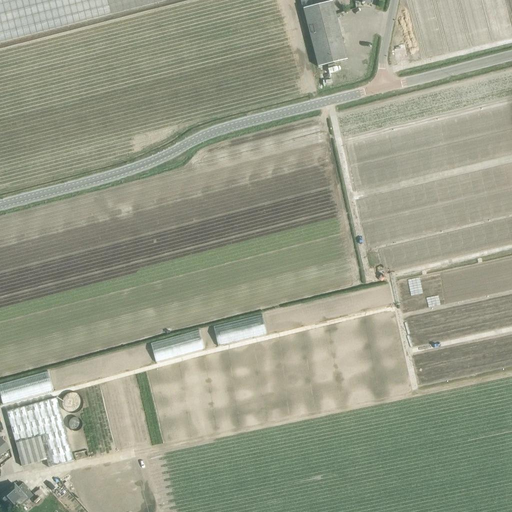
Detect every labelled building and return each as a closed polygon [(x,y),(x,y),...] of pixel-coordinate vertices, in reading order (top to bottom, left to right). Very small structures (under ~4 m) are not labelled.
[(315,5),(313,0),(300,0),(302,8),(315,5)] [(335,14),(332,1),(315,5),(302,8),(317,67),(347,59),(335,14)] [(300,304),(304,323),(334,317),(334,316),(353,312),(349,294),(300,304)] [(199,330),(151,342),(155,361),(203,350),(199,330)] [(99,357),(48,370),(53,389),(104,377),(99,357)] [(48,372),(0,383),(0,389),(3,403),(21,399),(21,398),(30,396),(28,387),(36,385),(38,394),(52,390),(48,372)] [(78,406),(78,398),(74,398),(74,395),(66,395),(66,400),(70,399),(70,406),(78,406)] [(57,399),(5,413),(21,471),(73,461),(73,458),(57,399)] [(0,456),(9,449),(0,439),(0,438),(0,456)] [(95,501),(68,471),(49,488),(48,488),(33,502),(42,511),(169,511),(158,454),(133,460),(140,492),(121,495),(113,485),(95,501)] [(32,496),(22,484),(17,488),(14,484),(1,496),(0,496),(1,497),(12,509),(12,510),(13,510),(17,506),(18,508),(32,496)]
